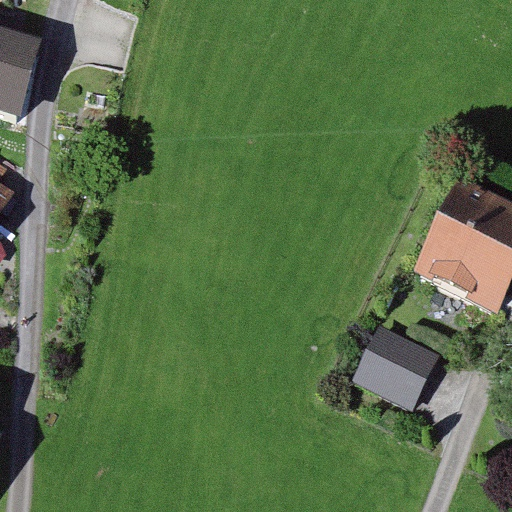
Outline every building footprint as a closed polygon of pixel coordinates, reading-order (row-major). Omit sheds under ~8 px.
[(15,0),(0,0),(0,9),(13,12),(15,0)] [(15,36),(0,31),(0,126),(23,133),(43,62),(10,53),(15,36)] [(511,302),(511,220),(458,195),(415,293),(498,331),(511,302)] [(0,196),(0,244),(21,210),(0,196)] [(438,365),(381,337),(356,387),(413,415),(426,389),(438,365)]
